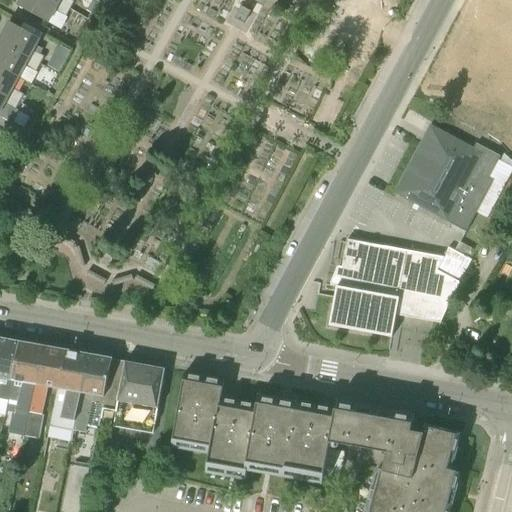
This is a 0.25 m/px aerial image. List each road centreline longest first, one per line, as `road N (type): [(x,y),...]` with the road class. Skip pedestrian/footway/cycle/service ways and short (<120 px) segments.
road 1 (residential): [(256,356),(441,0)]
road 2 (residential): [(256,356),(0,311)]
road 3 (residential): [(511,405),(256,356)]
